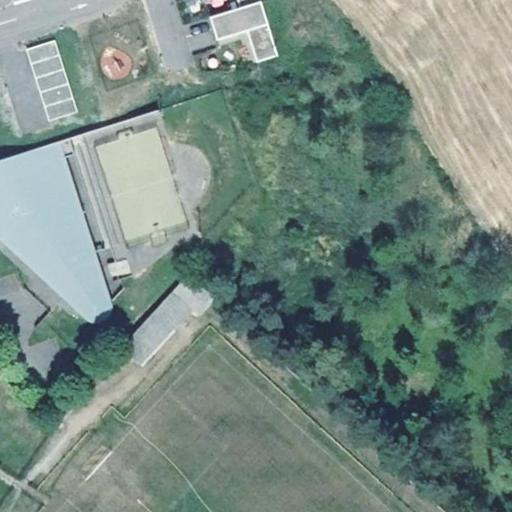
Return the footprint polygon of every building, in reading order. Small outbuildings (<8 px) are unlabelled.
[(257,62),(278,55),(260,0),(237,0),(240,7),(210,17),(218,40),(247,30),(257,62)] [(57,42),(28,50),(49,122),(78,114),(57,42)] [(121,239),(182,225),(160,128),(99,142),(121,239)] [(0,244),(2,245),(5,246),(24,266),(26,267),(28,267),(80,257),(61,159),(71,157),(68,141),(41,149),(15,156),(0,161),(0,244)] [(0,244),(0,246),(64,317),(94,313),(80,257),(28,267),(26,267),(24,266),(5,246),(2,245),(0,244)] [(167,289),(152,306),(100,364),(112,376),(113,377),(141,347),(144,349),(170,322),(184,305),(167,289)] [(184,305),(170,322),(179,330),(194,314),(184,305)] [(94,313),(64,317),(72,323),(74,324),(75,325),(77,326),(79,326),(81,326),(83,326),(84,326),(86,326),(86,325),(87,324),(88,324),(89,323),(90,323),(91,321),(92,320),(92,319),(93,319),(93,317),(94,316),(94,314),(94,313)]
